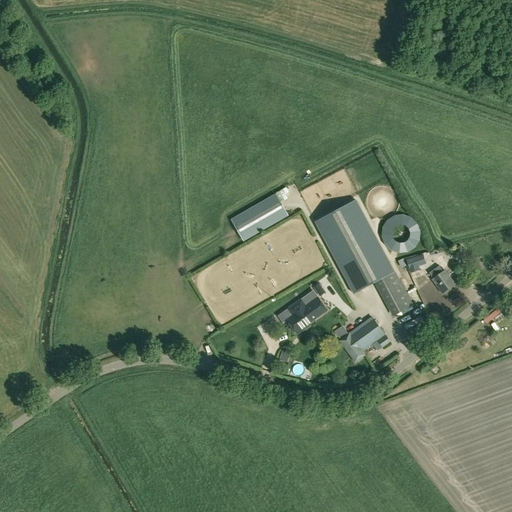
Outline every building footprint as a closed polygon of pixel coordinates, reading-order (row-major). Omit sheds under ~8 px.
[(276,194),(232,220),(244,241),(288,216),(276,194)] [(315,222),(354,293),(394,271),(355,200),(315,222)] [(440,257),(445,267),(451,264),(445,254),(440,257)] [(423,255),(407,260),(411,272),(419,270),(418,266),(426,263),(423,255)] [(433,279),(432,279),(442,293),(455,285),(445,270),(443,271),(440,266),(429,273),(433,279)] [(412,274),(422,290),(433,283),(424,267),(412,274)] [(325,292),(319,284),(314,287),(320,296),(325,292)] [(293,315),(287,320),(297,334),(308,326),(306,325),(320,315),(327,310),(317,297),(306,306),(301,300),(293,306),(288,309),(291,312),(293,315)] [(398,315),(405,325),(414,319),(407,308),(398,315)] [(417,328),(431,320),(428,316),(415,324),(417,328)] [(363,351),(378,340),(383,347),(390,342),(373,317),(350,333),(349,333),(340,340),(356,362),(366,355),(363,351)]
